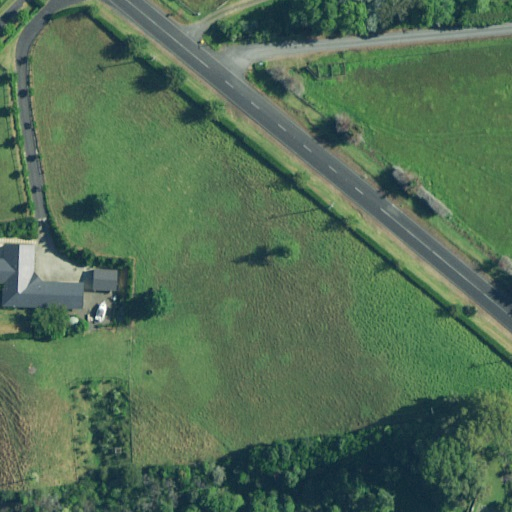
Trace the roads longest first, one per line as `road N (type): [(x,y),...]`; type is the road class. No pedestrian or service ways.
road 1 (tertiary): [(128,0),(511,317)]
road 2 (unknown): [(61,0),(21,39),(14,58),(20,148),(44,272)]
